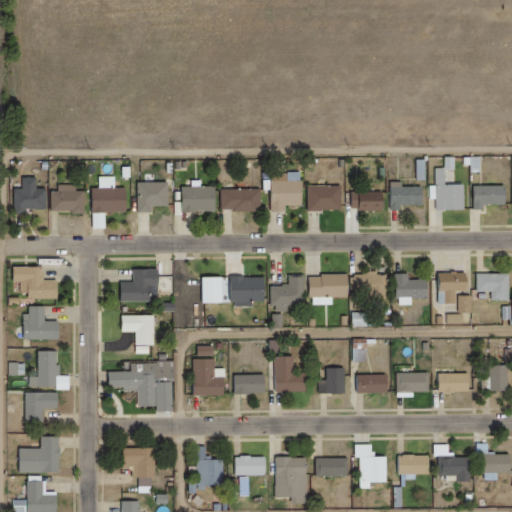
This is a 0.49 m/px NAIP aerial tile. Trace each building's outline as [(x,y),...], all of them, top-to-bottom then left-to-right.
[(483,156),(473,156),(473,171),(483,171),(483,156)] [(441,172),(442,215),(470,214),(469,188),(450,188),(450,172),(441,172)] [(276,178),(276,215),(289,215),(289,209),(304,209),(304,186),(292,186),(292,179),(276,178)] [(27,182),(27,192),(17,192),(18,214),(51,214),(51,193),(42,193),(41,181),(27,182)] [(143,186),(143,216),(156,216),(156,208),(174,208),(174,186),(143,186)] [(395,186),(395,213),(404,213),(404,209),(425,208),(425,191),(408,191),(408,186),(395,186)] [(64,189),(64,194),(56,194),(56,214),(78,213),(78,217),(88,216),(88,195),(82,196),(82,188),(64,189)] [(313,190),(313,214),(346,214),(345,189),(313,190)] [(186,191),(186,215),(218,215),(217,190),(186,191)] [(478,190),(478,213),(490,213),(490,208),(509,208),(509,190),(478,190)] [(97,192),(97,217),(110,217),(110,214),(129,214),(129,192),(97,192)] [(225,193),(225,211),(236,211),(236,214),(266,214),(266,192),(225,193)] [(355,197),(356,211),(363,211),(363,214),(386,214),(386,196),(355,197)] [(18,270),(17,285),(27,285),(27,301),(63,301),(63,284),(50,284),(50,270),(18,270)] [(139,274),(140,286),(125,286),(126,308),(163,307),(162,273),(139,274)] [(368,274),(368,278),(361,278),(361,295),(378,295),(378,302),(390,302),(390,279),(383,279),(383,274),(368,274)] [(441,277),(441,295),(449,295),(449,306),(459,306),(459,294),(468,294),(468,276),(441,277)] [(325,277),(325,280),(313,280),(313,301),(353,301),(353,277),(325,277)] [(396,277),(397,302),(430,302),(430,283),(414,283),(414,277),(396,277)] [(511,277),(480,277),(480,294),(494,294),(494,304),(511,304),(511,277)] [(235,279),(235,305),(268,304),(267,281),(251,282),(251,279),(235,279)] [(295,280),(295,287),(286,287),(286,289),(275,290),(276,307),(281,307),(281,314),(293,314),(293,309),(309,309),(308,280),(295,280)] [(474,294),(459,295),(459,312),(475,311),(474,294)] [(35,311),(35,317),(29,317),(29,342),(63,343),(63,324),(50,324),(50,311),(35,311)] [(355,326),(371,326),(370,311),(355,312),(355,326)] [(286,313),(276,313),(275,327),(286,327),(286,313)] [(451,323),(466,323),(466,313),(451,313),(451,323)] [(127,319),(127,335),(140,335),(140,350),(161,349),(160,318),(127,319)] [(369,361),(370,339),(357,338),(356,361),(369,361)] [(198,395),(229,394),(228,367),(218,367),(218,356),(217,356),(217,345),(201,345),(201,358),(197,358),(198,395)] [(43,355),(43,380),(35,380),(35,392),(59,392),(59,355),(43,355)] [(296,355),(276,356),(276,391),(310,390),(310,372),(297,372),(296,355)] [(27,374),(27,362),(12,362),(11,373),(27,374)] [(136,367),(136,376),(113,376),(113,391),(127,391),(127,395),(143,395),(143,410),(160,410),(160,414),(179,414),(179,365),(163,365),(163,367),(136,367)] [(511,365),(492,365),(493,390),(511,390),(511,365)] [(329,380),(320,379),(319,392),(348,393),(349,368),(330,367),(329,380)] [(431,372),(399,372),(400,391),(431,391),(431,372)] [(443,392),(472,391),(472,372),(443,373),(443,392)] [(239,374),(238,392),(269,393),(269,374),(239,374)] [(392,392),(391,374),(361,374),(361,392),(392,392)] [(30,396),(29,425),(49,425),(49,412),(62,412),(62,396),(30,396)] [(47,441),(47,452),(25,452),(24,476),(66,477),(66,441),(47,441)] [(390,456),(376,456),(377,444),(359,443),(358,456),(363,456),(363,488),(374,488),(374,481),(390,481),(390,456)] [(492,443),(480,443),(480,472),(488,472),(488,479),(501,480),(501,472),(511,471),(511,453),(492,453),(492,443)] [(438,444),(438,456),(452,455),(452,444),(438,444)] [(227,484),(226,457),(208,458),(208,445),(199,445),(200,482),(192,482),(192,491),(208,490),(208,484),(227,484)] [(127,452),(127,471),(139,471),(139,480),(161,480),(161,451),(127,452)] [(433,454),(399,455),(400,474),(433,473),(433,454)] [(270,474),(269,455),(236,456),(237,475),(270,474)] [(279,497),(294,496),(295,503),(310,502),(309,456),(278,457),(279,497)] [(319,457),(319,475),(351,475),(352,457),(319,457)] [(472,458),(447,457),(446,474),(460,475),(460,481),(472,482),(472,458)] [(32,485),(32,511),(61,511),(61,499),(47,500),(47,485),(32,485)]
